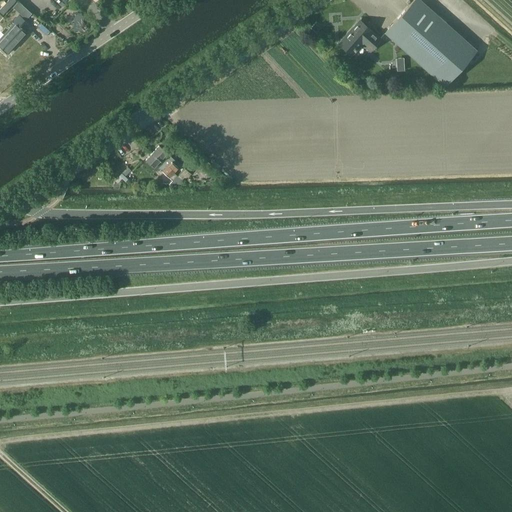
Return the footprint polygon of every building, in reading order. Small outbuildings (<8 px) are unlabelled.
[(6,0),(0,8),(0,10),(4,14),(15,0),(6,0)] [(445,87),(477,50),(421,0),(413,0),(384,33),(445,87)] [(24,29),(28,25),(19,16),(14,22),(16,24),(0,42),(0,45),(9,54),(28,34),(24,29)] [(339,44),(353,56),(362,45),(370,52),(381,40),(360,20),(339,44)] [(405,69),(405,56),(397,56),(397,69),(405,69)] [(408,145),(394,145),(393,153),(407,154),(408,145)] [(159,146),(152,153),(173,173),(178,168),(174,164),(176,161),(159,146)] [(181,148),(178,151),(180,152),(177,155),(189,166),(195,160),(181,148)] [(115,149),(105,157),(111,164),(120,155),(115,149)] [(173,173),(152,153),(146,160),(157,170),(158,169),(169,178),(173,173)] [(441,172),(440,161),(393,162),(394,174),(441,172)] [(388,163),(341,164),(341,175),(388,175),(388,163)] [(200,167),(191,176),(197,181),(202,176),(208,181),(211,178),(200,167)] [(190,175),(183,169),(181,172),(182,173),(179,176),(178,174),(175,177),(180,182),(183,179),(187,177),(187,178),(190,175)]
